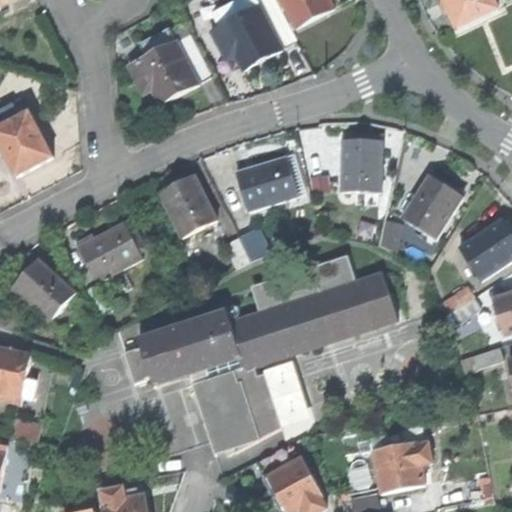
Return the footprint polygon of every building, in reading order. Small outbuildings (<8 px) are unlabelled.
[(244,0),(226,9),(232,21),(261,7),(257,0),(244,0)] [(275,0),(274,0),(261,7),(284,52),(298,45),(275,0)] [(284,0),(299,28),(322,16),(337,8),(332,0),(284,0)] [(447,0),(450,5),(462,28),(501,9),(497,0),(447,0)] [(238,53),(246,71),(265,62),(284,52),(261,7),(232,21),(215,30),(229,58),(238,53)] [(174,30),(179,40),(203,85),(214,79),(185,24),(174,30)] [(143,51),(147,57),(179,40),(174,30),(141,47),(143,51)] [(155,87),(164,105),(184,95),(203,85),(179,40),(147,57),(142,60),(131,66),(145,92),(155,87)] [(138,53),(142,60),(147,57),(143,51),(138,53)] [(0,140),(1,140),(0,138),(0,130),(31,114),(24,99),(0,111),(0,140)] [(0,138),(1,140),(21,177),(39,167),(55,158),(31,114),(0,130),(0,138)] [(347,144),(348,195),(386,195),(385,143),(381,143),(347,144)] [(295,159),(289,160),(297,192),(303,190),(295,159)] [(262,167),(239,173),(250,214),(300,200),(297,192),(289,160),(262,167)] [(159,190),(161,194),(189,179),(187,175),(174,182),(159,190)] [(437,175),(434,179),(462,196),(465,192),(452,184),(437,175)] [(161,194),(185,239),(219,221),(195,176),(189,179),(161,194)] [(316,180),(319,195),(334,193),(332,178),(316,180)] [(434,179),(408,221),(441,242),(467,199),(462,196),(434,179)] [(381,245),(397,252),(408,227),(392,220),(381,245)] [(130,222),(125,224),(141,253),(145,251),(130,222)] [(464,251),(484,282),(511,263),(511,231),(507,223),(464,251)] [(80,248),(99,285),(105,282),(145,261),(141,253),(125,224),(101,237),(80,248)] [(257,230),(241,238),(253,261),(269,253),(257,230)] [(241,238),(227,246),(239,269),(253,261),(241,238)] [(204,258),(216,281),(239,269),(227,246),(204,258)] [(18,290),(56,322),(80,294),(42,261),(38,265),(18,290)] [(13,286),(18,290),(38,265),(34,262),(24,274),(13,286)] [(261,294),(268,315),(357,287),(350,266),(261,294)] [(268,315),(234,327),(243,357),(247,368),(253,366),(397,319),(399,324),(403,322),(386,272),(383,273),(385,278),(357,287),(268,315)] [(118,306),(105,282),(99,285),(87,291),(95,305),(98,304),(103,313),(118,306)] [(444,303),(452,314),(478,298),(470,286),(444,303)] [(511,295),(496,300),(508,337),(511,335),(511,295)] [(452,314),(459,325),(485,309),(478,298),(452,314)] [(0,326),(19,332),(23,318),(0,311),(0,326)] [(159,384),(208,368),(243,357),(234,327),(229,313),(146,340),(144,336),(141,337),(144,346),(154,377),(158,388),(160,387),(159,384)] [(136,383),(154,377),(144,346),(126,352),(136,383)] [(0,400),(22,404),(23,400),(36,402),(40,383),(29,381),(34,356),(0,349),(0,400)] [(477,357),(481,371),(507,364),(503,350),(477,357)] [(196,387),(217,453),(233,448),(234,454),(283,433),(281,423),(276,425),(272,411),(268,412),(257,380),(253,366),(247,368),(243,357),(208,368),(213,381),(196,387)] [(268,376),(257,380),(268,412),(272,411),(276,425),(281,423),(283,422),(268,376)] [(414,489),(427,486),(423,465),(435,463),(432,444),(419,447),(419,443),(376,451),(384,494),(414,489)] [(261,473),(266,481),(305,459),(300,450),(261,473)] [(277,500),(283,511),(297,511),(305,508),(307,511),(322,511),(329,508),(323,497),(326,495),(305,459),(266,481),(277,500)] [(105,511),(150,511),(147,497),(126,501),(124,490),(105,494),(107,505),(105,505),(105,511)] [(355,511),(382,511),(379,495),(353,500),(355,511)]
